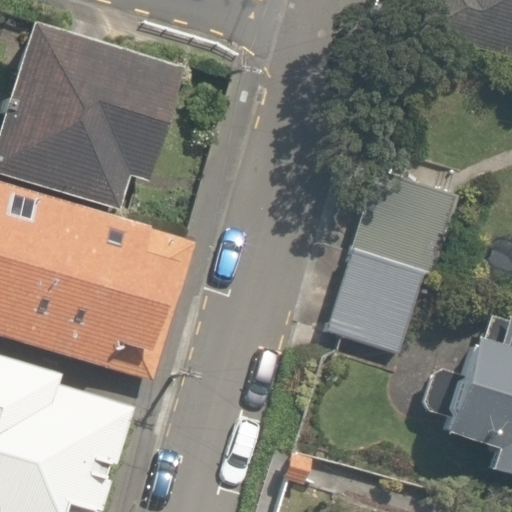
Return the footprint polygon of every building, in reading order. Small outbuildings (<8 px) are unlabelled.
[(511,0),(403,0),(395,32),(511,63),(511,0)] [(0,90),(0,176),(115,211),(127,171),(147,177),(178,75),(19,28),(0,90)] [(0,187),(0,339),(147,381),(187,241),(0,187)] [(421,276),(336,249),(310,334),(395,360),(421,276)] [(472,342),(455,337),(446,369),(431,365),(417,414),(432,418),(426,441),(472,454),(467,473),(511,485),(511,328),(479,319),(472,342)] [(0,511),(100,511),(130,404),(54,383),(58,373),(0,356),(0,511)]
